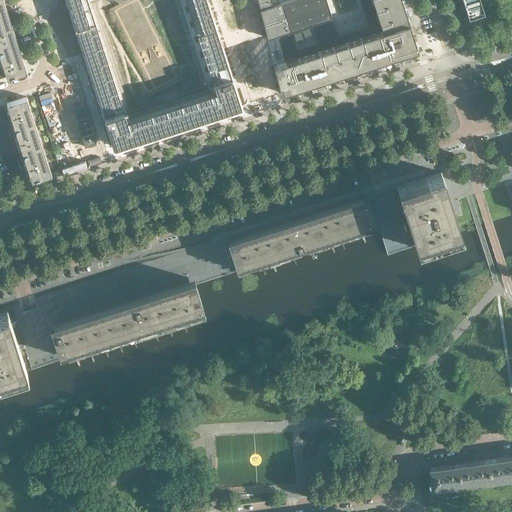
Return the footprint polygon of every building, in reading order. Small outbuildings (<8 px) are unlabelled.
[(0,0),(0,22),(10,19),(3,0),(0,0)] [(206,0),(66,0),(114,146),(241,105),(206,0)] [(278,2),(277,0),(257,0),(259,8),(278,2)] [(359,0),(370,31),(339,41),(326,0),(284,0),(278,2),(259,8),(264,29),(266,37),(270,36),(277,34),(284,61),(276,64),(273,65),(276,76),(278,87),(279,87),(280,92),(292,88),(292,89),(349,71),(347,65),(373,56),(375,62),(411,51),(411,50),(417,49),(414,42),(415,41),(401,0),(359,0)] [(484,13),(479,0),(461,0),(468,18),(484,13)] [(0,50),(18,45),(10,19),(0,22),(0,50)] [(26,71),(18,45),(0,50),(0,56),(7,77),(26,71)] [(34,122),(30,110),(26,96),(6,102),(15,129),(34,122)] [(43,148),(38,134),(34,122),(15,129),(23,154),(43,148)] [(51,174),(46,158),(43,148),(23,154),(31,180),(51,174)] [(69,361),(206,318),(195,284),(236,271),(254,266),(368,229),(376,226),(378,226),(387,254),(415,245),(459,231),(453,212),(440,172),(426,177),(425,174),(395,183),(389,185),(391,193),(377,198),(375,190),(226,237),(34,299),(37,307),(22,312),(19,303),(6,308),(0,309),(0,381),(26,373),(26,370),(61,359),(68,357),(69,361)] [(511,477),(511,455),(492,458),(495,480),(511,477)] [(495,480),(492,458),(462,463),(465,484),(495,480)] [(465,484),(462,463),(431,467),(433,481),(431,481),(432,487),(434,486),(434,488),(465,484)]
